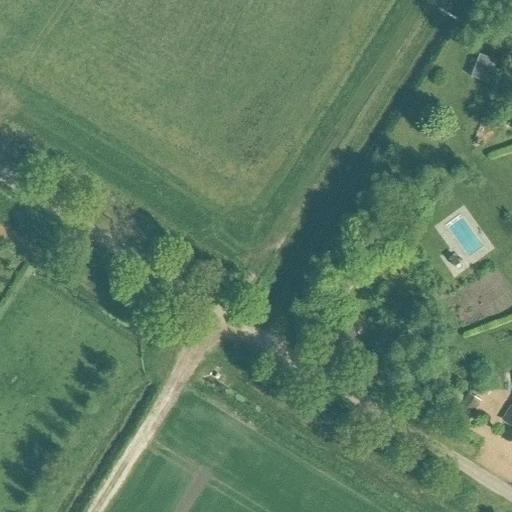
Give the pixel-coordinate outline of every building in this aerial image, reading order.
[(480,56),(471,78),(488,84),(496,63),(480,56)] [(469,258),(489,246),(468,211),(448,223),(469,258)] [(454,256),(449,260),(455,268),(460,265),(454,256)] [(356,349),(369,326),(346,314),(333,337),(356,349)] [(467,395),(455,414),(468,422),(480,402),(467,395)]
